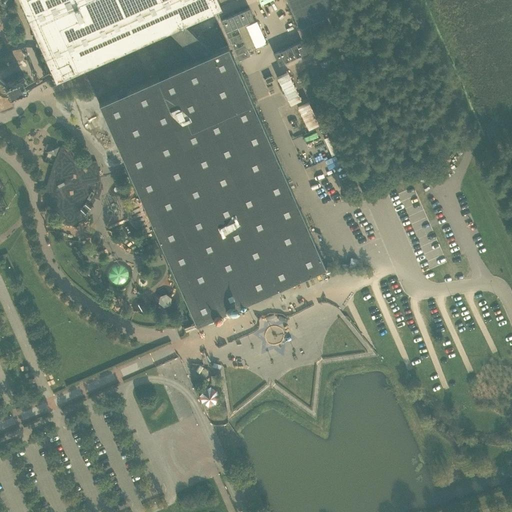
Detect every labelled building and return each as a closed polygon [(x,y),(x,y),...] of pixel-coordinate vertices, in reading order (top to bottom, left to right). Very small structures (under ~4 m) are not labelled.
[(254,104),(242,77),(234,59),(227,45),(212,52),(182,23),(212,10),(216,8),(221,6),(218,0),(20,0),(23,5),(26,12),(35,32),(39,41),(54,75),(55,79),(66,74),(141,41),(147,38),(159,33),(167,29),(188,49),(197,58),(162,74),(126,90),(99,102),(125,163),(127,167),(128,170),(129,171),(139,194),(156,231),(165,253),(168,258),(170,263),(189,307),(196,322),(226,309),(233,306),(285,283),(325,265),(316,245),(308,226),(300,210),(295,199),(293,194),(289,185),(282,169),(254,104)] [(331,0),(287,0),(291,10),(299,27),(336,10),(331,0)] [(221,20),(236,58),(237,60),(240,58),(241,58),(249,55),(246,47),(237,26),(245,23),(246,22),(248,21),(254,19),(249,8),(221,20)] [(247,25),(255,47),(267,43),(258,20),(247,25)] [(273,54),(277,61),(279,65),(307,52),(301,41),(294,44),(279,51),(273,54)] [(301,99),(288,72),(277,77),(289,104),(301,99)] [(320,72),(313,77),(324,94),(331,90),(320,72)] [(264,79),(266,83),(267,83),(274,80),(271,75),(265,78),(264,79)] [(22,85),(21,80),(13,83),(5,86),(9,97),(25,91),(23,88),(22,85)] [(319,124),(309,102),(298,107),(308,129),(319,124)] [(46,152),(47,152),(56,156),(60,146),(51,142),(50,142),(46,152)] [(447,164),(462,151),(456,144),(442,157),(447,164)] [(114,263),(108,277),(124,284),(130,270),(114,263)] [(95,346),(75,355),(82,372),(103,364),(95,346)]
